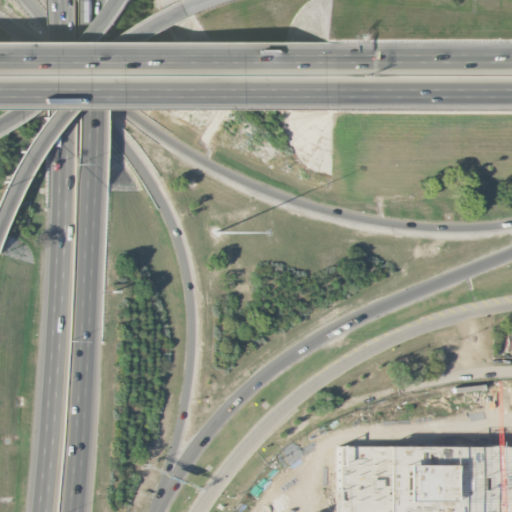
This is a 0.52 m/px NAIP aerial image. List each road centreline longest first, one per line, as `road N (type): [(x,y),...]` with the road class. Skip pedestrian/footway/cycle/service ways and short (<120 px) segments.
road 1 (motorway): [(23,0),(129,109),(204,163),(254,187),(367,221),(511,223)]
road 2 (motorway): [(158,506),(196,356),(194,304),(175,231),(109,115),(0,21)]
road 3 (motorway): [(158,506),(199,440),(265,372),(370,310),(511,250)]
road 4 (motorway): [(64,124),(41,511)]
road 5 (secondary): [(196,511),(254,437),(346,362),(436,324),(511,306)]
road 6 (motorway): [(71,511),(90,177)]
road 7 (motorway): [(193,8),(97,66),(52,126),(0,228)]
road 8 (motorway): [(332,64),(79,61)]
road 9 (motorway): [(78,94),(329,92)]
road 10 (motorway): [(0,127),(57,89),(131,0)]
road 11 (residential): [(511,372),(446,379),(333,413)]
road 12 (motorway): [(329,92),(511,93)]
road 13 (motorway): [(511,64),(332,64)]
road 14 (motorway): [(90,177),(91,12)]
road 15 (motorway): [(63,0),(64,124)]
